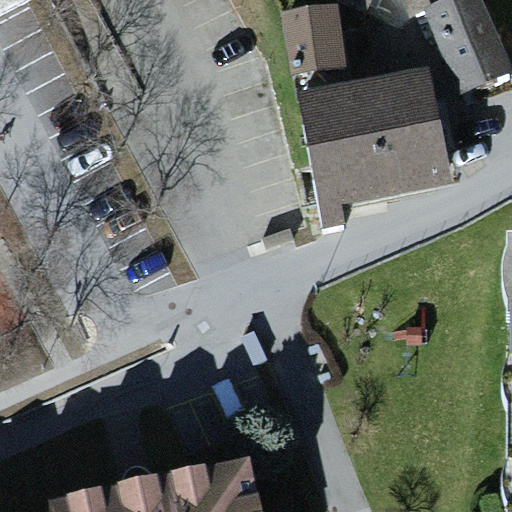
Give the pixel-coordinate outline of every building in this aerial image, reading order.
[(398,0),(412,30),(429,22),(477,0),(398,0)] [(511,89),(511,70),(480,0),(477,0),(429,22),(468,109),(511,89)] [(341,20),(286,27),(295,93),(351,85),(341,20)] [(432,86),(302,111),(328,245),(348,242),(351,223),(455,203),(432,86)] [(257,511),(248,471),(60,511),(257,511)]
